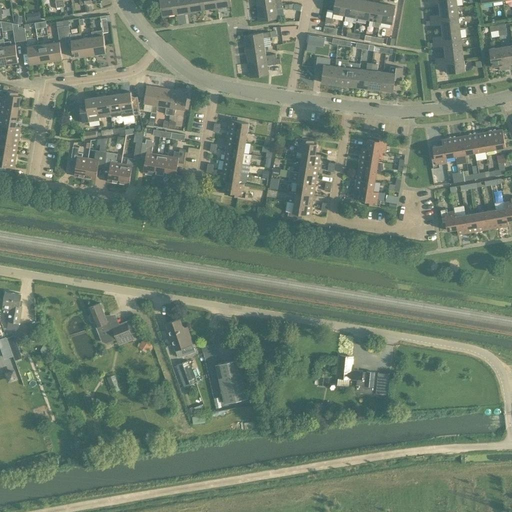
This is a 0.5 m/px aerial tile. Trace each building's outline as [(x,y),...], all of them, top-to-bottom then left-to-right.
[(83,0),(84,3),(86,12),(93,11),(91,3),(92,3),(91,0),(83,0)] [(160,0),(163,16),(177,14),(174,0),(160,0)] [(174,0),(177,14),(190,12),(188,0),(174,0)] [(203,10),(201,0),(188,0),(190,12),(203,10)] [(201,0),(203,10),(217,8),(215,0),(201,0)] [(215,0),(217,8),(231,6),(229,0),(215,0)] [(333,13),(345,15),(347,0),(335,0),(335,2),(332,2),(331,6),(334,6),(333,13)] [(347,0),(345,15),(356,17),(359,0),(347,0)] [(368,19),(371,2),(363,0),(359,0),(356,17),(368,19)] [(439,2),(440,9),(457,6),(463,5),(462,0),(428,0),(429,4),(439,2)] [(373,26),(379,27),(383,4),(371,2),(368,19),(374,20),(373,26)] [(281,3),(257,7),(259,21),(277,18),(276,9),(282,8),(281,3)] [(383,4),(379,27),(380,22),(392,24),(395,6),(383,4)] [(430,16),(431,21),(459,17),(457,6),(440,9),(440,14),(430,16)] [(102,30),(92,31),(95,54),(106,53),(103,33),(108,32),(107,24),(106,15),(100,16),(102,30)] [(442,30),(460,28),(459,17),(431,21),(431,25),(432,25),(442,24),(442,30)] [(65,38),(71,37),(70,34),(68,20),(62,21),(65,38)] [(65,38),(62,21),(56,22),(57,27),(59,39),(65,38)] [(19,28),(18,24),(12,23),(13,29),(15,42),(21,41),(19,28)] [(323,33),(335,35),(337,28),(324,26),(323,33)] [(433,37),(433,42),(461,39),(460,28),(442,30),(443,36),(433,37)] [(95,54),(92,31),(91,31),(92,36),(82,38),(84,56),(95,54)] [(246,50),(264,47),(262,38),(269,37),(269,32),(244,36),(246,50)] [(84,56),(82,38),(81,38),(81,33),(70,34),(71,37),(65,38),(66,48),(72,47),(73,57),(84,56)] [(324,38),(308,35),(306,43),(307,43),(316,45),(323,46),(324,38)] [(445,51),(463,49),(461,39),(433,42),(434,47),(444,46),(445,51)] [(10,40),(4,41),(5,46),(7,63),(18,62),(16,44),(11,45),(10,40)] [(49,43),(52,61),(62,59),(60,41),(49,43)] [(38,45),(41,62),(52,61),(49,43),(38,45)] [(511,44),(501,47),(505,69),(509,68),(509,64),(511,62),(511,44)] [(30,64),(41,62),(38,45),(27,46),(30,64)] [(246,50),(248,63),(277,59),(276,54),(265,56),(264,47),(246,50)] [(500,70),(505,69),(501,47),(489,49),(492,66),(499,65),(500,70)] [(435,58),(436,63),(464,60),(463,49),(445,51),(445,57),(435,58)] [(333,84),(336,66),(329,65),(330,59),(316,57),(315,68),(322,68),(321,83),(333,84)] [(280,59),(277,59),(248,63),(250,77),(268,75),(267,66),(281,64),(280,59)] [(464,60),(436,63),(437,68),(447,67),(448,73),(465,71),(464,60)] [(336,66),(333,84),(346,85),(348,62),(342,61),(341,67),(336,66)] [(357,87),(360,64),(348,62),(346,85),(357,87)] [(360,64),(357,87),(369,88),(371,70),(372,64),(367,63),(366,69),(360,69),(360,64)] [(371,70),(369,88),(381,89),(384,71),(378,71),(378,64),(372,64),(371,70)] [(389,72),(384,71),(381,89),(394,91),(395,80),(402,80),(403,68),(390,66),(389,72)] [(146,86),(143,104),(152,105),(151,112),(156,113),(157,106),(160,89),(146,86)] [(173,91),(160,89),(157,106),(165,107),(164,114),(169,115),(173,91)] [(0,103),(1,103),(18,106),(20,96),(17,96),(17,93),(0,90),(0,103)] [(173,91),(169,115),(174,116),(175,108),(184,110),(187,93),(173,91)] [(131,92),(119,94),(122,115),(124,124),(130,123),(129,116),(134,115),(140,114),(137,96),(134,97),(131,95),(131,92)] [(122,115),(119,94),(108,96),(111,116),(111,117),(122,115)] [(96,97),(100,120),(100,118),(111,116),(108,96),(96,97)] [(89,122),(100,120),(96,97),(84,99),(86,107),(80,108),(82,123),(89,122)] [(0,106),(0,113),(16,116),(18,106),(1,103),(0,106)] [(0,124),(2,125),(15,126),(16,116),(0,113),(0,124)] [(230,120),(229,130),(247,133),(248,123),(230,120)] [(15,126),(2,125),(1,134),(19,137),(20,127),(15,126)] [(125,127),(124,127),(112,129),(113,134),(119,133),(120,136),(125,135),(126,135),(125,130),(125,127)] [(503,129),(493,130),(495,148),(506,147),(503,129)] [(247,133),(229,130),(227,140),(245,143),(247,133)] [(493,130),(482,132),(485,150),(495,148),(493,130)] [(170,138),(184,140),(185,134),(171,132),(170,138)] [(482,132),(472,134),(475,152),(485,150),(482,132)] [(19,137),(1,134),(0,137),(0,144),(17,147),(19,137)] [(463,136),(466,153),(475,152),(472,134),(463,136)] [(376,150),(380,151),(385,152),(386,145),(389,145),(390,139),(372,136),(372,139),(369,138),(367,148),(376,150)] [(462,136),(452,137),(457,164),(467,162),(462,136)] [(100,138),(99,143),(103,144),(103,147),(107,148),(108,137),(100,138)] [(452,137),(441,139),(442,145),(444,145),(446,157),(455,155),(452,137)] [(297,152),(302,153),(315,154),(317,144),(314,144),(314,141),(296,138),(295,144),(298,145),(297,152)] [(143,172),(154,174),(157,154),(151,153),(153,142),(151,140),(146,139),(145,143),(142,142),(140,156),(146,157),(143,172)] [(245,143),(227,140),(226,150),(244,153),(245,143)] [(0,155),(15,158),(17,147),(0,144),(0,155)] [(442,145),(432,146),(433,149),(430,150),(433,168),(439,167),(439,164),(447,162),(446,157),(444,145),(442,145)] [(73,176),(85,178),(88,159),(82,158),(83,153),(78,152),(79,147),(73,146),(71,160),(76,161),(73,176)] [(360,158),(378,161),(380,151),(376,150),(367,148),(362,147),(360,158)] [(173,157),(168,156),(165,176),(175,178),(178,163),(183,164),(185,150),(179,149),(179,152),(174,151),(173,157)] [(93,160),(88,159),(85,178),(95,180),(98,165),(104,166),(106,152),(95,150),(93,160)] [(224,160),(242,163),(244,153),(226,150),(224,160)] [(320,155),(315,154),(302,153),(300,162),(319,165),(320,155)] [(165,176),(168,156),(157,154),(154,174),(165,176)] [(0,165),(14,168),(15,158),(0,155),(0,165)] [(121,164),(117,183),(128,185),(131,166),(133,158),(128,158),(126,165),(121,164)] [(359,168),(376,171),(378,161),(360,158),(359,168)] [(242,163),(224,160),(222,170),(240,173),(242,163)] [(110,162),(109,167),(107,181),(117,183),(121,164),(116,163),(110,162)] [(299,172),(317,175),(319,165),(300,162),(299,172)] [(359,168),(357,178),(375,181),(376,171),(359,168)] [(226,182),(235,182),(239,183),(240,173),(222,170),(221,181),(226,182)] [(290,181),(297,182),(316,185),(317,175),(299,172),(290,171),(290,173),(292,174),(290,181)] [(464,181),(469,180),(468,175),(464,175),(464,171),(457,172),(459,181),(464,181)] [(375,181),(357,178),(355,189),(361,189),(373,191),(375,181)] [(228,192),(228,195),(245,198),(246,191),(243,191),(244,183),(239,183),(235,182),(226,182),(225,192),(228,192)] [(296,193),(314,196),(316,185),(297,182),(296,193)] [(362,200),(362,203),(380,206),(381,199),(377,199),(379,191),(373,191),(361,189),(359,199),(362,200)] [(294,203),(312,206),(314,196),(296,193),(294,203)] [(388,207),(396,208),(398,196),(387,195),(386,201),(389,202),(388,207)] [(311,216),(312,206),(294,203),(292,212),(288,212),(287,218),(301,220),(302,215),(311,216)] [(495,209),(498,227),(509,225),(508,220),(505,208),(495,209)] [(447,230),(457,228),(455,216),(454,211),(447,212),(447,209),(440,210),(444,228),(446,227),(447,230)] [(485,211),(488,229),(498,227),(495,209),(485,211)] [(475,213),(478,230),(488,229),(485,211),(475,213)] [(465,214),(468,232),(478,230),(475,213),(465,214)] [(465,214),(455,216),(457,228),(458,234),(468,232),(465,214)] [(8,321),(7,329),(17,331),(19,323),(22,306),(19,306),(21,294),(5,291),(2,309),(9,310),(8,321)] [(100,303),(88,307),(90,313),(88,317),(90,322),(94,323),(102,341),(106,343),(131,333),(126,321),(110,327),(100,303)] [(166,323),(175,349),(192,343),(189,334),(185,335),(179,318),(166,323)] [(151,344),(143,338),(138,346),(146,352),(148,349),(151,350),(153,346),(151,345),(151,344)] [(337,377),(357,379),(356,392),(372,394),(373,386),(374,372),(366,371),(366,373),(362,372),(362,371),(353,370),(353,368),(351,367),(352,356),(339,355),(337,377)] [(215,364),(224,403),(248,397),(239,359),(215,364)] [(189,360),(175,364),(175,365),(183,386),(196,381),(189,360)] [(17,368),(6,372),(10,382),(20,378),(17,368)] [(376,390),(388,392),(390,374),(378,373),(376,390)] [(109,376),(113,391),(121,389),(117,374),(109,376)] [(192,417),(193,424),(204,422),(204,415),(192,417)]
